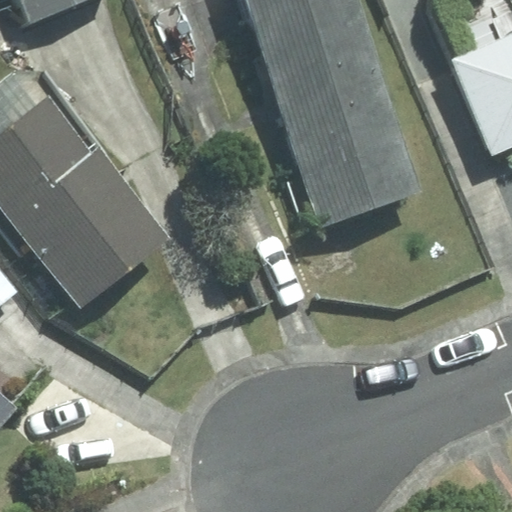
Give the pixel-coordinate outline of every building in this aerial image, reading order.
[(3,0),(19,37),(98,0),(3,0)] [(414,201),(336,0),(221,0),(314,240),(414,201)] [(511,36),(437,74),(480,171),(511,157),(511,36)] [(23,104),(0,120),(0,232),(67,319),(161,242),(23,104)] [(0,411),(25,381),(0,359),(0,411)]
